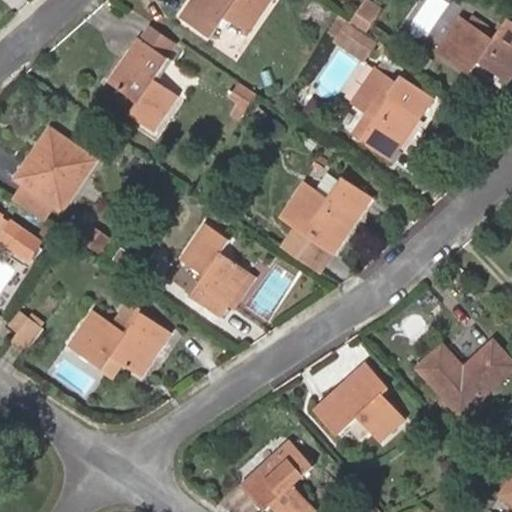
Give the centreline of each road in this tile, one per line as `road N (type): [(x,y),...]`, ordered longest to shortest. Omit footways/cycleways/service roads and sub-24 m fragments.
road 1 (residential): [(119,468),(382,290),(511,167)]
road 2 (residential): [(119,468),(0,379)]
